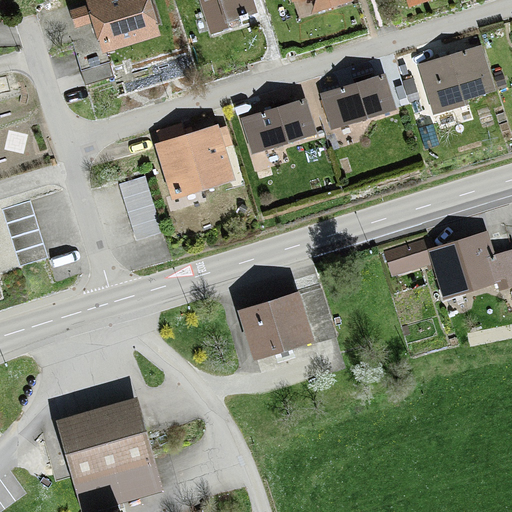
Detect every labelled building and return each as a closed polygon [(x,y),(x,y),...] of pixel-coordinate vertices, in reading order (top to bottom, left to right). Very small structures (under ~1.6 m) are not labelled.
[(77,25),(96,19),(100,32),(104,44),(105,44),(154,29),(145,0),(110,0),(73,12),(77,25)] [(203,0),(213,31),(229,26),(227,20),(254,12),(250,0),(203,0)] [(311,0),(315,11),(349,0),(311,0)] [(81,71),(110,62),(105,44),(104,44),(100,32),(72,41),(81,71)] [(480,46),(420,64),(435,112),(465,103),(463,98),(493,89),(480,46)] [(85,85),(115,76),(110,62),(81,71),(85,85)] [(393,109),(383,75),(323,93),(333,127),(393,109)] [(254,152),(314,133),(303,99),(244,118),(254,152)] [(232,144),(226,126),(161,145),(176,193),(228,176),(220,148),(232,144)] [(119,183),(128,212),(153,204),(145,176),(119,183)] [(6,223),(35,214),(30,200),(2,209),(6,223)] [(136,240),(162,232),(153,204),(128,212),(136,240)] [(20,266),(48,257),(35,214),(6,223),(20,266)] [(511,249),(492,256),(485,234),(434,250),(430,237),(387,251),(394,272),(434,259),(445,294),(497,278),(500,286),(511,282),(511,249)] [(311,343),(336,336),(316,273),(292,280),(297,295),(242,311),(255,354),(309,337),(311,343)] [(135,406),(63,427),(86,509),(158,488),(135,406)]
